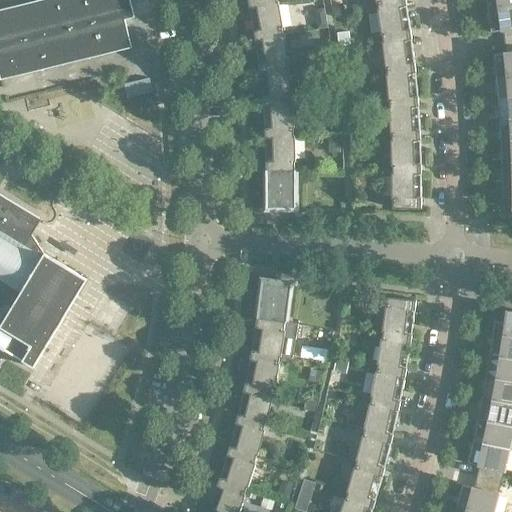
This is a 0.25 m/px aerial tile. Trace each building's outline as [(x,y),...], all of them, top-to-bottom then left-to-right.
[(134,18),(129,0),(37,0),(0,9),(0,80),(132,48),(125,20),(134,18)] [(407,6),(405,0),(375,0),(376,3),(377,2),(378,9),(379,10),(407,6)] [(511,6),(511,0),(486,0),(488,10),(511,6)] [(278,1),(277,1),(277,3),(249,8),(255,40),(283,36),(282,35),(281,28),(283,27),(278,1)] [(339,3),(331,4),(333,16),(345,14),(343,6),(339,3)] [(412,39),(407,6),(379,10),(378,9),(377,9),(381,35),(382,35),(383,41),(383,43),(412,39)] [(511,6),(488,10),(491,32),(503,30),(504,42),(511,40),(511,6)] [(319,17),(316,22),(317,27),(327,26),(325,16),(319,17)] [(349,31),(337,32),(339,46),(351,45),(349,31)] [(311,32),(299,34),(302,46),(314,43),(311,32)] [(284,35),(282,35),(283,36),(255,40),(259,73),(287,69),(287,68),(286,61),(288,61),(284,35)] [(415,73),(412,39),(383,43),(383,41),(382,42),(385,68),(386,68),(387,74),(387,75),(415,73)] [(511,40),(504,42),(506,53),(493,54),(496,77),(511,75),(511,40)] [(289,68),(287,68),(287,69),(259,73),(263,105),(291,103),(291,102),(290,95),(292,94),(289,68)] [(418,106),(415,73),(387,75),(387,74),(386,74),(388,101),(390,100),(390,107),(390,108),(418,106)] [(511,96),(511,75),(496,77),(497,98),(511,96)] [(320,87),(308,89),(309,101),(321,99),(320,87)] [(511,96),(497,98),(499,120),(511,118),(511,96)] [(292,102),(291,102),(291,103),(263,105),(265,138),(293,137),(293,136),(292,128),(294,128),(292,102)] [(420,140),(418,106),(390,108),(390,107),(389,107),(390,133),(392,133),(392,140),(392,141),(420,140)] [(511,118),(499,120),(500,141),(511,140),(511,118)] [(294,136),(293,136),(293,137),(265,138),(265,170),(294,171),(294,169),(294,162),(295,162),(294,136)] [(332,152),(340,152),(340,136),(332,136),(332,152)] [(392,141),(392,140),(390,140),(391,166),(393,166),(393,173),(393,174),(421,174),(420,140),(392,141)] [(511,162),(511,140),(500,141),(501,163),(511,162)] [(511,162),(501,163),(502,184),(511,184),(511,162)] [(296,169),(294,169),(294,171),(265,170),(266,194),(265,209),(296,209),(296,169)] [(421,209),(421,174),(393,174),(393,173),(391,173),(391,199),(392,199),(392,208),(421,209)] [(360,175),(351,175),(351,186),(360,186),(360,175)] [(511,184),(502,184),(502,198),(511,197),(511,207),(509,208),(509,209),(511,209),(511,184)] [(40,220),(0,195),(0,307),(5,311),(0,318),(0,324),(1,325),(0,326),(0,347),(33,368),(87,280),(44,254),(36,245),(38,244),(32,234),(40,220)] [(291,284),(261,280),(256,316),(256,318),(284,322),(286,322),(291,284)] [(382,332),(383,332),(383,331),(412,334),(416,300),(387,297),(386,306),(385,306),(382,332)] [(494,321),(492,334),(511,337),(511,311),(502,311),(502,312),(506,312),(505,322),(494,321)] [(352,324),(353,317),(342,315),(341,322),(352,324)] [(284,322),(256,318),(255,327),(251,351),(279,355),(279,356),(280,357),(285,331),(283,330),(284,322)] [(383,331),(383,332),(382,339),(381,338),(377,364),(378,365),(378,363),(406,368),(412,334),(383,331)] [(511,337),(492,334),(489,356),(511,359),(511,337)] [(311,347),(310,359),(320,361),(321,349),(311,347)] [(279,355),(251,351),(249,359),(245,383),(273,388),(272,390),(274,390),(279,364),(277,364),(279,356),(279,355)] [(511,359),(489,356),(485,377),(511,381),(511,359)] [(334,359),(333,368),(346,371),(347,362),(334,359)] [(378,363),(378,365),(377,371),(375,371),(370,397),(372,397),(372,396),(400,401),(406,368),(378,363)] [(312,370),(309,382),(320,384),(323,372),(312,370)] [(511,381),(485,377),(481,398),(511,404),(511,381)] [(273,388),(245,383),(243,391),(237,415),(265,421),(264,422),(266,423),(272,397),(271,397),(272,390),(273,388)] [(372,396),(372,397),(371,404),(369,403),(363,429),(365,429),(365,428),(393,434),(400,401),(372,396)] [(511,404),(481,398),(477,419),(511,426),(511,404)] [(306,399),(303,410),(314,412),(316,402),(306,399)] [(265,421),(237,415),(235,423),(229,446),(256,454),(256,455),(258,456),(264,430),(263,430),(264,422),(265,421)] [(511,432),(511,426),(477,419),(472,440),(509,449),(511,432)] [(365,428),(365,429),(363,436),(362,435),(355,461),(357,461),(357,460),(385,467),(393,434),(365,428)] [(509,449),(472,440),(467,462),(479,465),(476,476),(501,482),(509,449)] [(256,454),(229,446),(226,455),(219,478),(246,486),(246,487),(247,488),(255,463),(254,462),(256,455),(256,454)] [(357,460),(357,461),(355,468),(354,467),(346,492),(348,493),(348,492),(375,499),(385,467),(357,460)] [(492,511),(501,482),(476,476),(474,487),(462,484),(456,506),(478,511),(492,511)] [(246,486),(219,478),(216,486),(208,510),(214,511),(238,511),(245,495),(243,494),(246,487),(246,486)] [(305,480),(303,487),(314,490),(316,484),(305,480)] [(280,484),(276,496),(289,500),(292,488),(280,484)] [(245,496),(254,499),(256,493),(247,490),(245,496)] [(348,492),(348,493),(346,499),(344,499),(339,511),(371,511),(375,499),(348,492)] [(299,498),(295,509),(303,511),(307,511),(310,502),(299,498)] [(276,506),(285,509),(287,503),(278,499),(276,506)]
